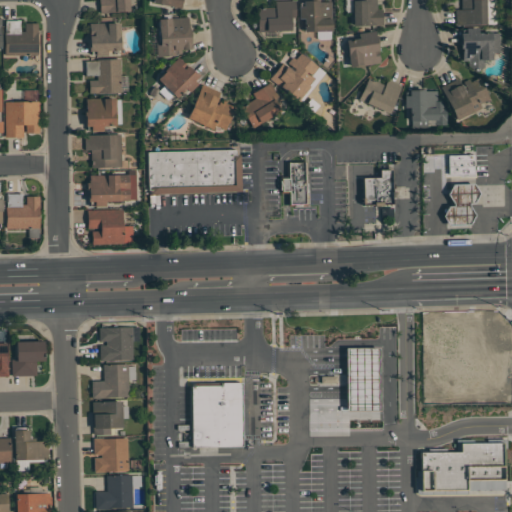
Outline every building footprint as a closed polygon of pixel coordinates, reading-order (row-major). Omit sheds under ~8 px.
[(129,12),(128,0),(98,0),(99,13),(129,12)] [(258,32),(291,31),(291,19),(295,18),(295,0),(274,1),(274,7),(257,8),(258,32)] [(382,9),(376,9),(375,0),(351,0),(352,26),(382,25),(382,9)] [(460,0),(460,24),(494,24),(494,0),(460,0)] [(332,31),(331,1),(298,1),(299,19),(304,19),(305,32),(332,31)] [(156,55),(190,53),(189,17),(158,19),(159,44),(156,44),(156,55)] [(5,20),(20,20),(20,32),(24,32),(24,23),(37,23),(37,55),(4,55),(4,34),(5,34),(5,20)] [(499,33),(477,32),(477,30),(463,29),(462,68),(484,68),(484,60),(492,60),(492,52),(499,52),(499,33)] [(346,40),(349,67),(379,63),(376,31),(357,33),(358,38),(346,40)] [(321,68),(298,52),(287,67),(281,63),(269,79),(298,100),(321,68)] [(177,99),(198,79),(178,58),(157,78),(177,99)] [(488,100),(480,76),(460,83),(458,80),(442,85),(453,119),(482,110),(479,103),(488,100)] [(384,85),(368,78),(358,100),(389,114),(401,86),(386,80),(384,85)] [(255,99),(241,107),(252,127),(283,110),(269,83),(251,93),(255,99)] [(187,120),(213,129),(214,126),(225,129),(234,105),(218,100),(221,92),(200,84),(187,120)] [(445,125),(444,101),(436,101),(436,89),(405,90),(406,108),(410,108),(410,126),(445,125)] [(3,102),(23,102),(23,90),(37,90),(37,101),(38,101),(39,133),(25,133),(25,125),(22,125),(22,137),(4,137),(3,102)] [(121,167),(120,134),(84,135),(84,149),(91,149),(91,168),(121,167)] [(146,152),(147,194),(240,191),(239,149),(146,152)] [(473,173),(448,174),(447,155),(473,155),(473,173)] [(287,162),(288,178),(280,178),(281,191),(288,191),(289,206),(306,205),(305,162),(287,162)] [(362,178),(362,206),(393,205),(392,169),(378,170),(379,178),(362,178)] [(89,206),(105,206),(105,201),(135,200),(135,174),(88,175),(89,206)] [(473,215),(468,225),(448,225),(442,216),(447,206),(452,206),(452,202),(447,194),(446,194),(451,184),(473,184),(478,193),(473,203),(468,203),(468,205),(468,206),(473,215)] [(7,194),(21,194),(21,205),(25,205),(25,196),(39,196),(39,228),(6,228),(6,207),(7,207),(7,194)] [(86,210),(87,230),(91,229),(91,244),(123,243),(123,233),(127,233),(127,227),(122,227),(122,209),(86,210)] [(469,319),(453,320),(454,335),(470,334),(469,319)] [(132,327),(98,327),(99,361),(132,360),(132,327)] [(44,340),(45,360),(35,360),(36,375),(11,375),(11,359),(16,359),(16,341),(44,340)] [(0,342),(7,342),(8,375),(0,375),(0,342)] [(434,361),(460,390),(477,375),(450,346),(434,361)] [(345,348),(379,348),(381,435),(346,436),(345,348)] [(481,359),(481,376),(511,374),(511,358),(481,359)] [(128,379),(135,379),(135,364),(102,365),(102,380),(91,381),(91,398),(128,397),(128,379)] [(189,386),(191,450),(241,449),(240,385),(189,386)] [(91,401),(92,428),(125,428),(124,411),(121,411),(121,401),(91,401)] [(14,460),(47,459),(46,440),(28,441),(27,430),(13,430),(14,460)] [(0,437),(9,437),(10,462),(0,462),(0,437)] [(93,456),(93,472),(128,471),(127,438),(92,438),(93,456)] [(420,454),(420,493),(506,492),(505,442),(456,443),(456,454),(420,454)] [(105,475),(106,492),(93,492),(94,509),(132,508),(131,474),(105,475)] [(0,511),(0,493),(7,493),(7,510),(12,510),(12,511),(0,511)] [(15,511),(33,511),(34,511),(49,511),(49,493),(15,494),(15,511)]
